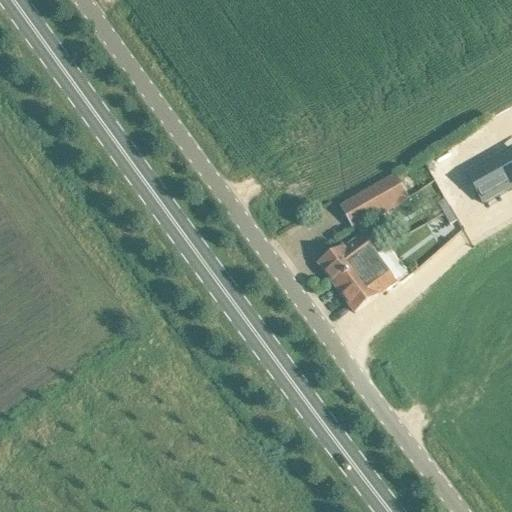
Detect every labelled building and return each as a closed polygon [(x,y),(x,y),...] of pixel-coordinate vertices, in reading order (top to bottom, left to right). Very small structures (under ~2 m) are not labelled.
[(482,204),(511,186),(511,155),(510,151),(466,176),(482,204)] [(474,156),(465,162),(471,171),(481,164),(474,156)] [(390,174),(339,208),(354,230),(389,206),(387,203),(402,193),(390,174)] [(458,227),(459,222),(454,214),(450,213),(446,215),(445,220),(449,228),(454,229),(458,227)] [(344,247),(344,248),(343,246),(318,264),(334,285),(376,255),(364,238),(346,250),(344,247)] [(376,255),(334,285),(356,314),(397,283),(376,255)]
